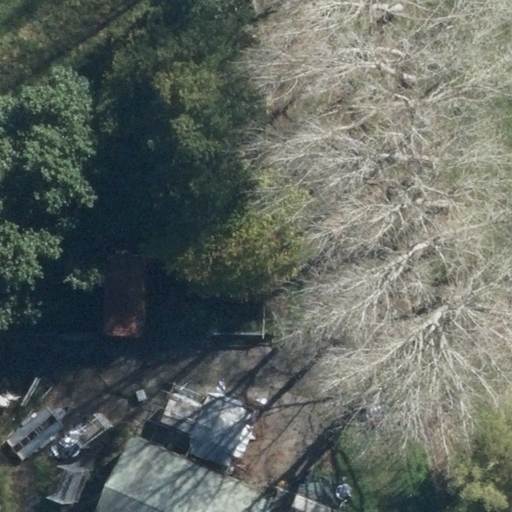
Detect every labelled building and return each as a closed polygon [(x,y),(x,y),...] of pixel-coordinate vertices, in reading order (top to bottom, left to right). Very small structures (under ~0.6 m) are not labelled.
[(205,268),(282,273),(284,229),(207,225),(205,268)] [(108,331),(151,335),(159,244),(116,240),(108,331)] [(148,432),(115,511),(282,511),(292,489),(148,432)] [(331,511),(337,448),(307,445),(300,511),(331,511)] [(413,511),(407,473),(377,478),(382,511),(413,511)]
